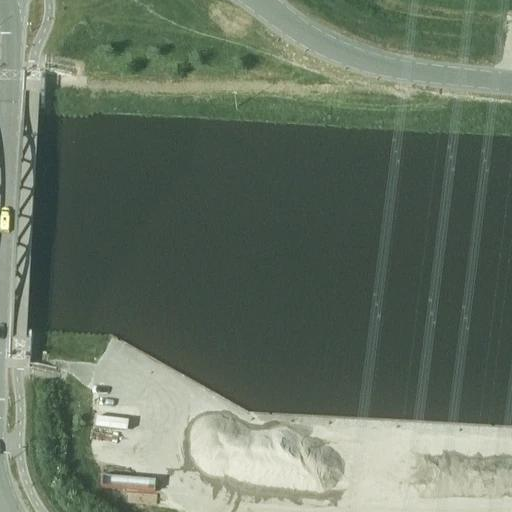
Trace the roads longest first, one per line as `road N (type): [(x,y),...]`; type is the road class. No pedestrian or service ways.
road 1 (tertiary): [(257,0),(296,31),(362,63),(511,84)]
road 2 (secondary): [(4,0),(11,67),(0,267)]
road 3 (unknown): [(274,14),(248,58),(210,80),(50,75)]
